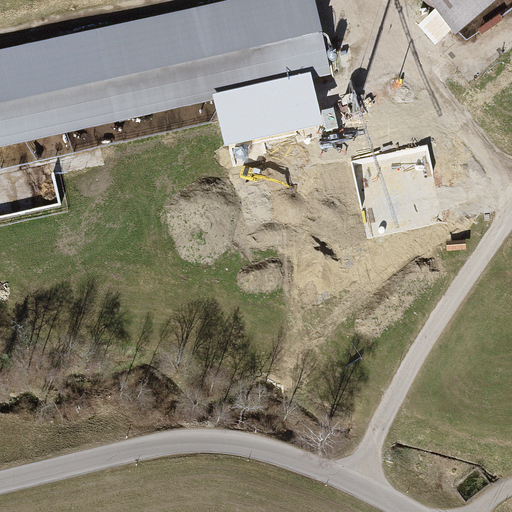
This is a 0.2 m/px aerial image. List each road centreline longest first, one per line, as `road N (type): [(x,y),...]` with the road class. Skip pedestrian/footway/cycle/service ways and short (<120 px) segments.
road 1 (unclassified): [(351,482),(221,441),(160,444),(0,482)]
road 2 (unclassified): [(351,482),(380,421),(511,210)]
